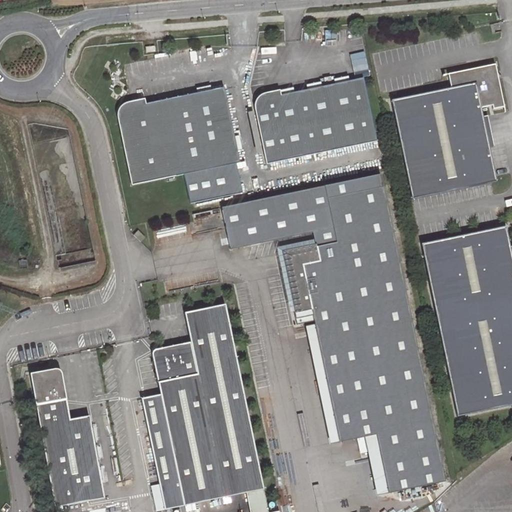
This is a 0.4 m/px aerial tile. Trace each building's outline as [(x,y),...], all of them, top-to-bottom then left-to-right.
[(451,87),(391,99),(412,200),(496,182),(481,108),(492,106),(493,109),(504,107),(496,65),(449,74),(451,87)] [(375,141),(362,78),(280,95),(279,90),(264,93),(261,94),(259,96),(257,98),(255,101),(254,104),(254,107),(266,164),(375,141)] [(240,163),(224,88),(146,104),(145,99),(128,103),(125,104),(122,107),(120,109),(119,112),(118,115),(118,118),(132,185),(240,163)] [(380,174),(219,208),(228,251),(313,233),(315,245),(316,248),(335,244),(326,200),(383,188),(380,174)] [(315,245),(281,252),(296,325),(314,322),(339,443),(363,438),(366,453),(378,450),(387,494),(444,482),(383,188),(326,200),(335,244),(316,248),(315,245)] [(511,255),(506,225),(422,243),(457,418),(511,406),(511,255)] [(133,235),(141,242),(146,237),(138,230),(133,235)] [(191,342),(151,351),(160,394),(142,399),(160,485),(165,510),(246,493),(263,490),(225,305),(185,313),(191,342)] [(66,399),(36,405),(54,507),(104,498),(89,416),(70,420),(66,399)] [(160,485),(151,487),(157,511),(165,510),(160,485)] [(267,511),(263,490),(246,493),(249,511),(267,511)]
